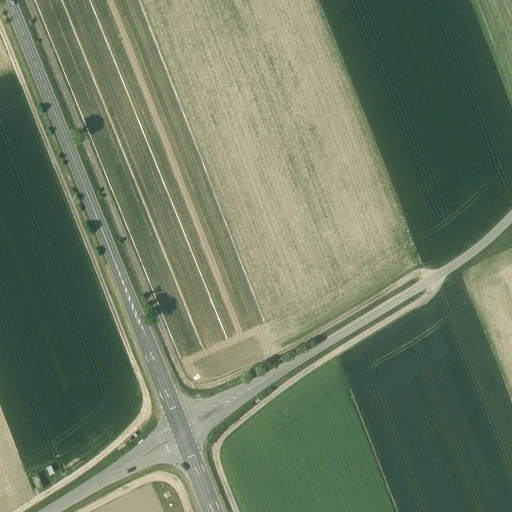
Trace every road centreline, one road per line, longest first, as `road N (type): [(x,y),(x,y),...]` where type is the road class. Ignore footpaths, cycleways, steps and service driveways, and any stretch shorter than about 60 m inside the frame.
road 1 (track): [(27,0),(187,384),(229,379),(409,276),(432,279),(435,289),(425,298),(302,373),(218,440),(215,456),(235,511)]
road 2 (track): [(0,26),(148,406),(135,430),(17,511)]
road 3 (tertiary): [(180,430),(8,0)]
road 4 (residential): [(511,215),(432,279),(180,430)]
road 5 (unclassified): [(180,430),(53,511)]
road 6 (track): [(84,511),(155,478),(175,483),(191,511)]
